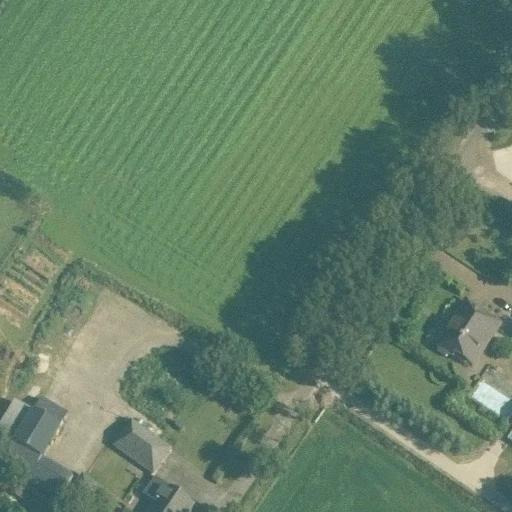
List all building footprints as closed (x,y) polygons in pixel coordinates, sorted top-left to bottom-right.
[(91,302),(96,280),(80,276),(75,298),(91,302)] [(502,328),(497,324),(467,304),(464,307),(437,348),(472,372),(502,328)] [(479,384),(472,397),(492,408),(499,394),(479,384)] [(2,469),(59,504),(75,478),(44,460),(70,415),(42,401),(2,469)] [(172,452),(135,425),(132,423),(114,448),(154,477),(172,452)] [(0,472),(0,494),(10,481),(0,472)] [(78,511),(96,484),(82,475),(63,502),(78,511)] [(166,489),(156,481),(144,498),(154,505),(149,511),(191,511),(195,508),(167,488),(166,489)]
